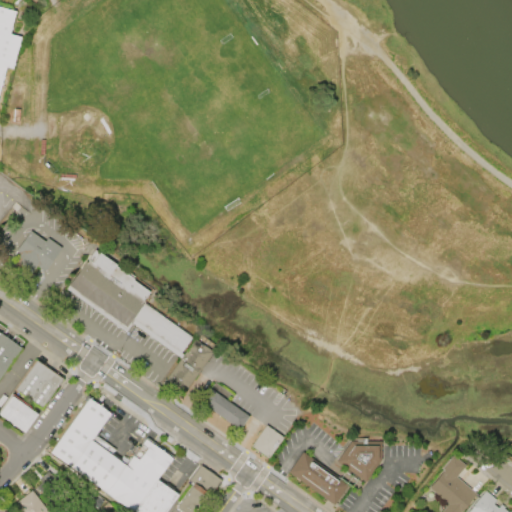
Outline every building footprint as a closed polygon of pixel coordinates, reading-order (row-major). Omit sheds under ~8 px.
[(0,7),(13,11),(7,34),(18,37),(10,69),(3,67),(0,77),(0,7)] [(28,231),(43,242),(46,239),(60,248),(42,272),(33,266),(22,282),(7,271),(19,254),(14,251),(28,231)] [(124,332),(65,289),(84,263),(86,264),(88,261),(87,260),(93,251),(113,266),(112,267),(119,272),(121,269),(132,277),(129,280),(144,291),(139,299),(192,337),(180,353),(181,354),(178,359),(130,324),(124,332)] [(0,377),(20,349),(0,335),(0,377)] [(176,400),(208,353),(190,341),(158,388),(176,400)] [(59,379),(39,408),(13,390),(33,361),(59,379)] [(236,430),(197,402),(207,389),(246,416),(236,430)] [(34,414),(22,432),(0,416),(0,408),(9,396),(34,414)] [(132,511),(48,453),(86,399),(108,414),(96,432),(98,433),(95,438),(92,436),(89,442),(125,467),(145,438),(171,457),(155,481),(176,495),(164,511),(132,511)] [(249,446),(263,426),(281,438),(267,458),(249,446)] [(378,459),(363,480),(336,461),(350,441),(378,441),(378,459)] [(301,453),(346,485),(331,505),(286,473),(301,453)] [(453,511),(427,491),(453,459),(462,466),(452,480),(473,497),(461,511),(453,511)] [(187,481),(198,465),(219,480),(208,495),(206,493),(191,511),(179,511),(180,511),(175,508),(192,484),(187,481)] [(47,511),(12,511),(10,509),(16,505),(15,503),(31,491),(47,511)] [(466,511),(471,507),(470,506),(483,491),(493,500),(490,504),(496,509),(499,505),(502,507),(501,509),(504,511),(466,511)]
